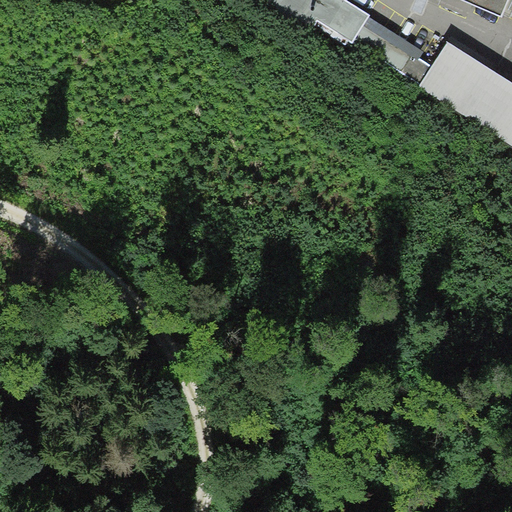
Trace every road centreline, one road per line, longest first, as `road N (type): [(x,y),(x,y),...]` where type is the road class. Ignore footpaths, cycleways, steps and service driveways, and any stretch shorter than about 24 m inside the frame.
road 1 (track): [(197,511),(206,474),(170,360),(111,276),(45,228),(0,213)]
road 2 (unknown): [(251,0),(511,162)]
